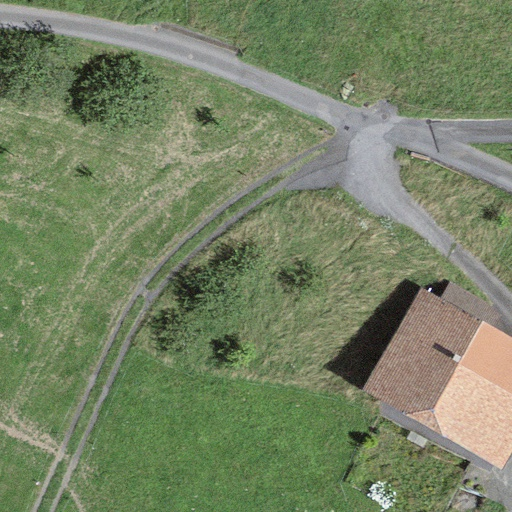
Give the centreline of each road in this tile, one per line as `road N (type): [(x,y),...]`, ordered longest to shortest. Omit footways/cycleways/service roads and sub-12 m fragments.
road 1 (track): [(511,127),(412,134),(239,212),(68,453),(39,511)]
road 2 (residential): [(0,22),(156,48),(412,134),(511,188)]
